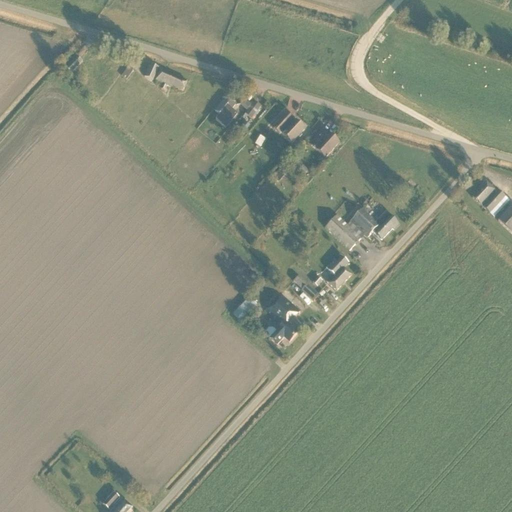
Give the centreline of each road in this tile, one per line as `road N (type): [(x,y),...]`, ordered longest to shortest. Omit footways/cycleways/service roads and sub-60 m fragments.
road 1 (unclassified): [(477,151),(0,5)]
road 2 (unclassified): [(155,511),(477,151)]
road 3 (track): [(477,151),(362,83),(360,50),(401,0)]
